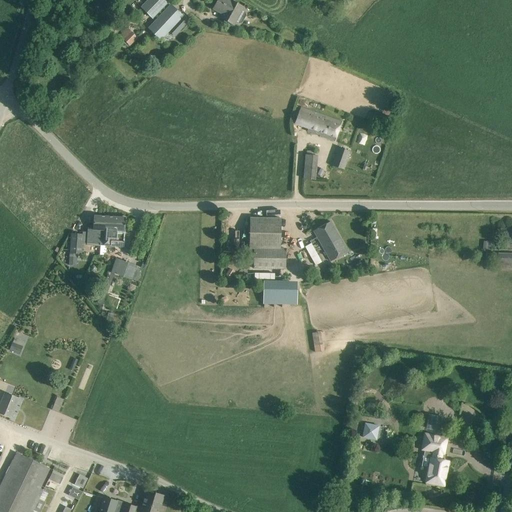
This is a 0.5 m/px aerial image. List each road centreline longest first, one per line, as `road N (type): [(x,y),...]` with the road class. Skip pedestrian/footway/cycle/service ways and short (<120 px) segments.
road 1 (unclassified): [(511,205),(135,200),(94,178),(4,102)]
road 2 (unclassified): [(225,511),(0,422)]
